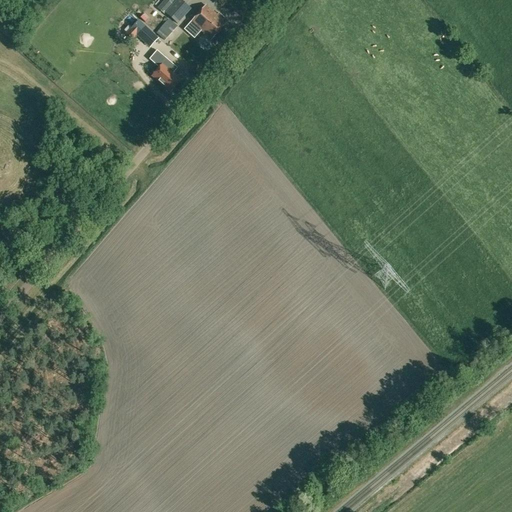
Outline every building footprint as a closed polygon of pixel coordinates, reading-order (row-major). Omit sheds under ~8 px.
[(166,0),(158,9),(163,13),(175,0),(174,0),(166,0)] [(178,24),(191,9),(180,0),(179,0),(167,14),(178,24)] [(192,22),(203,32),(217,15),(206,6),(192,22)] [(225,18),(219,13),(203,32),(204,33),(204,34),(211,41),(227,23),(224,20),(225,18)] [(177,26),(169,19),(156,33),(164,40),(177,26)] [(132,28),(127,33),(127,34),(132,40),(136,35),(146,43),(154,35),(139,21),(132,28)] [(170,46),(181,55),(196,39),(185,29),(170,46)] [(170,72),(175,66),(157,51),(149,59),(159,68),(152,76),(170,92),(180,80),(173,74),(170,72)]
